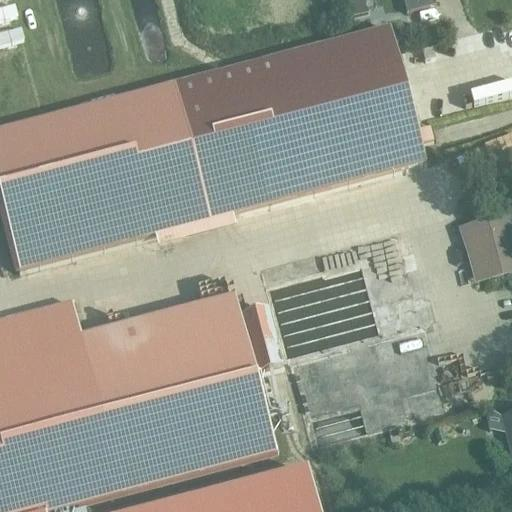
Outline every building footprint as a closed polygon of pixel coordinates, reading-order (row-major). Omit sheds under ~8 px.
[(0,0),(0,12),(14,8),(11,0),(0,0)] [(364,0),(359,0),(348,3),(352,20),(368,16),(364,0)] [(406,15),(436,8),(433,0),(404,0),(402,1),(406,15)] [(0,50),(24,43),(21,32),(0,37),(0,50)] [(433,146),(430,133),(418,136),(390,33),(0,135),(0,205),(19,276),(426,169),(421,149),(433,146)] [(0,88),(34,79),(31,67),(0,75),(0,88)] [(511,220),(462,234),(473,273),(511,262),(511,220)] [(340,261),(356,320),(383,313),(379,296),(417,286),(417,285),(424,280),(416,251),(393,248),(392,247),(340,261)] [(457,258),(444,262),(465,326),(479,322),(457,258)] [(239,321),(205,329),(98,359),(93,339),(82,342),(71,308),(0,327),(0,511),(64,511),(121,497),(276,456),(256,381),(285,372),(269,313),(239,321)] [(467,404),(483,400),(480,388),(464,392),(467,404)] [(428,511),(412,447),(169,511),(428,511)]
